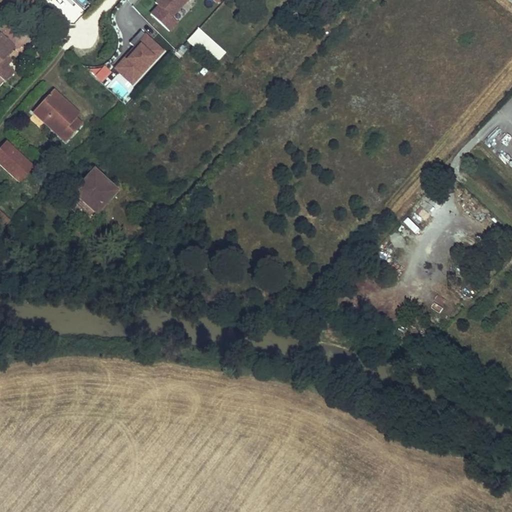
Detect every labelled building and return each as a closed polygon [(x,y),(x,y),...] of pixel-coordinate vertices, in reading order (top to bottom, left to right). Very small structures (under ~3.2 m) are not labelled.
[(36,0),(12,0),(13,0),(24,10),(27,10),(30,12),(38,2),(36,0)] [(160,0),(147,15),(169,34),(179,23),(175,20),(192,0),(160,0)] [(214,67),(226,54),(198,28),(186,41),(214,67)] [(112,69),(131,87),(165,52),(143,31),(131,44),(134,47),(112,69)] [(0,84),(3,81),(5,83),(14,74),(6,66),(3,70),(0,67),(0,63),(15,48),(0,33),(0,84)] [(75,120),(58,104),(62,99),(53,91),(34,112),(66,142),(82,126),(75,120)] [(80,116),(62,99),(58,104),(75,120),(80,116)] [(0,165),(19,182),(26,175),(33,167),(6,142),(0,148),(0,165)] [(65,202),(76,213),(87,223),(117,192),(95,171),(65,202)] [(0,234),(10,224),(0,214),(0,234)]
